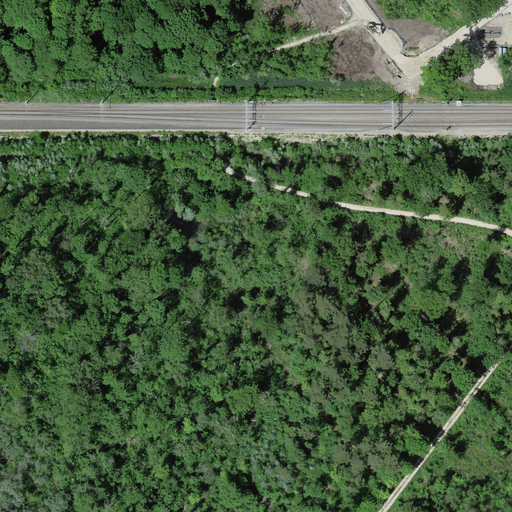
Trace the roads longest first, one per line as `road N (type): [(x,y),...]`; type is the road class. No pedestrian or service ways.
road 1 (track): [(511,233),(325,201),(221,163),(212,100),(223,68),(316,35),(353,0)]
road 2 (track): [(371,511),(511,340)]
road 3 (track): [(356,4),(384,46),(410,61),(507,0)]
